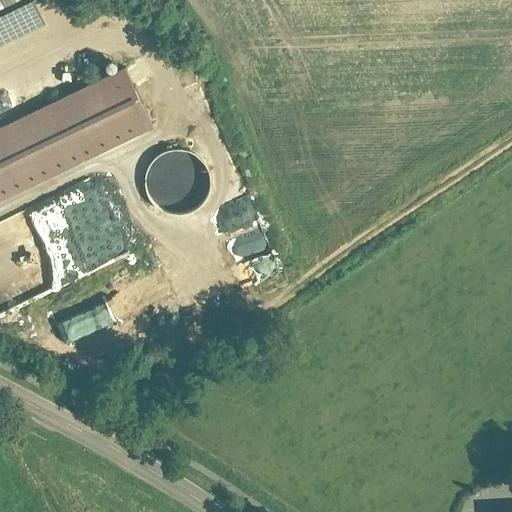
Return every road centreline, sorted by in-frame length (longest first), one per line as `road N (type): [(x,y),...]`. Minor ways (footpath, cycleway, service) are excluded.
road 1 (track): [(511,142),(93,438)]
road 2 (tertiary): [(213,511),(0,388)]
